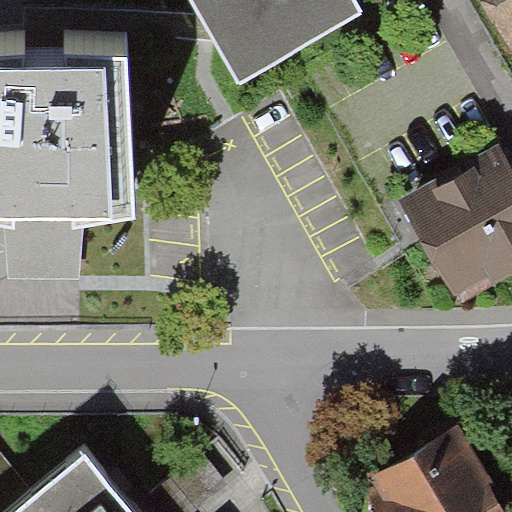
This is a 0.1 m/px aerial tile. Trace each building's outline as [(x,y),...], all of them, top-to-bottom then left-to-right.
[(190,0),(198,13),(214,39),(242,87),(368,13),(360,0),(190,0)] [(511,0),(495,0),(511,31),(511,0)] [(136,217),(128,33),(81,31),(40,31),(25,32),(3,33),(0,33),(0,226),(5,227),(10,277),(44,278),(80,278),(85,226),(136,217)] [(511,153),(508,146),(409,198),(464,301),(511,275),(511,153)] [(164,511),(86,414),(0,483),(0,511),(164,511)] [(511,511),(464,426),(368,479),(386,511),(511,511)]
